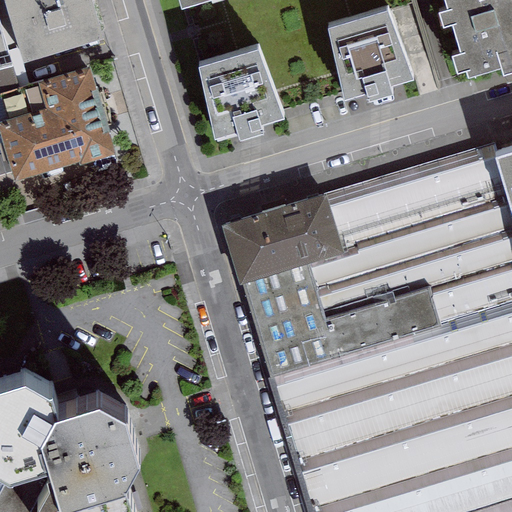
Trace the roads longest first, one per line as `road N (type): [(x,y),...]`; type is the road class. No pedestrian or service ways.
road 1 (residential): [(511,95),(187,196)]
road 2 (residential): [(187,196),(279,511)]
road 3 (residential): [(128,0),(187,196)]
road 4 (residential): [(187,196),(0,252)]
